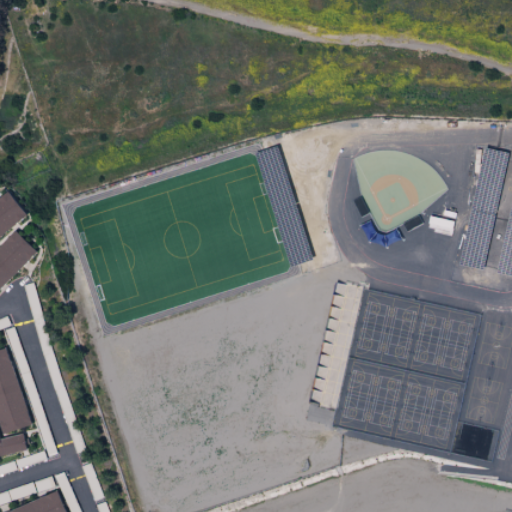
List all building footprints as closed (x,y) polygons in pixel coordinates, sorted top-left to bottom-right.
[(511,196),(468,185),(407,170),(397,168),(401,149),(403,144),(407,145),(422,149),(468,160),(511,171),(511,196)] [(407,185),(401,210),(395,231),(347,219),(315,210),(312,210),(319,178),(347,185),(351,186),(348,194),(376,201),(382,178),(407,185)] [(0,195),(0,233),(24,216),(6,192),(0,195)] [(511,255),(469,246),(408,232),(407,232),(408,228),(411,212),(437,217),(438,209),(441,193),(468,199),(509,209),(511,209),(511,255)] [(392,243),(388,265),(348,255),(310,245),(309,255),(287,251),(279,249),(284,218),(287,219),(347,233),(392,243)] [(0,286),(33,251),(11,230),(0,242),(0,286)] [(511,270),(511,291),(469,283),(409,270),(408,270),(400,269),(403,247),(408,249),(469,261),(510,270),(511,270)] [(0,433),(28,425),(6,347),(0,349),(0,433)] [(0,438),(0,456),(24,451),(21,434),(0,438)] [(2,511),(63,511),(56,492),(2,511)]
